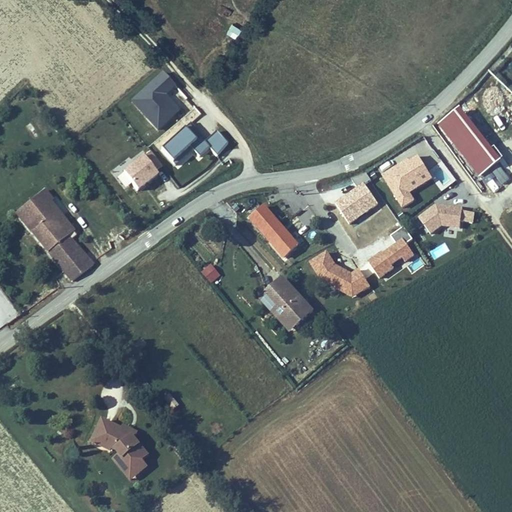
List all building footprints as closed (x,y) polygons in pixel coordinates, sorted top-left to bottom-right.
[(230,22),(225,33),(233,36),(238,26),(230,22)] [(175,86),(163,74),(138,97),(153,114),(147,119),(157,130),(178,111),(167,99),(165,101),(162,98),(175,86)] [(511,93),(493,75),(476,90),(493,106),(504,95),(511,101),(511,93)] [(478,98),(472,103),(478,109),(484,104),(478,98)] [(492,149),(464,109),(447,123),(477,169),(485,180),(510,163),(504,153),(499,144),(492,149)] [(228,145),(216,132),(204,143),(189,125),(161,151),(173,163),(190,147),(199,158),(209,149),(217,157),(228,145)] [(162,167),(151,152),(123,174),(137,191),(146,185),(144,183),(147,182),(148,183),(158,175),(155,172),(162,167)] [(429,173),(419,157),(407,165),(405,163),(383,177),(403,209),(414,201),(406,188),(429,173)] [(444,162),(430,170),(442,190),(456,182),(444,162)] [(371,181),(367,175),(362,177),(352,181),(358,190),(336,205),(350,225),(359,219),(356,215),(364,210),(367,213),(378,205),(365,186),(371,181)] [(51,185),(21,208),(28,217),(76,280),(97,264),(94,261),(78,239),(84,235),(56,197),(59,195),(51,185)] [(274,206),(259,219),(290,255),(305,243),(274,206)] [(437,206),(419,219),(431,235),(442,226),(460,229),(461,222),(473,224),(474,214),(463,212),(463,210),(437,206)] [(413,241),(404,228),(391,237),(397,246),(384,255),(382,253),(368,263),(380,279),(394,269),(392,266),(402,258),(405,263),(414,256),(407,245),(413,241)] [(429,250),(433,259),(450,251),(445,242),(429,250)] [(339,273),(327,253),(311,264),(322,282),(344,293),(349,284),(363,292),(370,287),(360,271),(352,275),(343,271),(339,273)] [(210,283),(219,277),(210,266),(202,272),(210,283)] [(301,329),(317,314),(288,280),(267,297),(290,324),(294,321),(301,329)] [(290,324),(267,297),(264,300),(294,335),(301,329),(294,321),(290,324)] [(171,410),(178,404),(170,394),(163,399),(171,410)] [(112,419),(101,441),(119,449),(122,446),(128,450),(132,454),(143,466),(152,459),(157,454),(143,438),(142,437),(140,440),(129,434),(132,429),(112,419)] [(134,424),(132,429),(129,434),(140,440),(142,437),(143,438),(147,431),(134,424)] [(143,466),(132,454),(124,460),(142,479),(158,466),(152,459),(143,466)]
